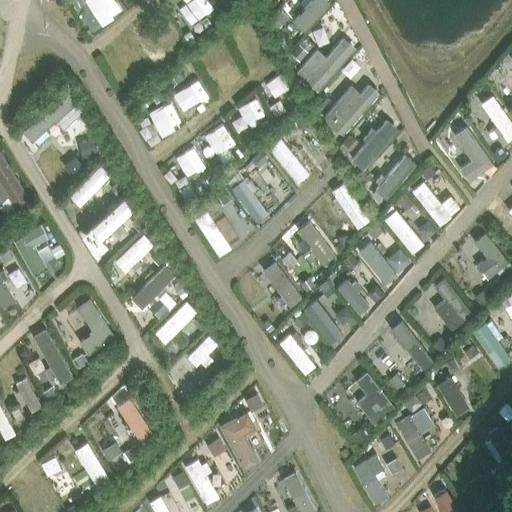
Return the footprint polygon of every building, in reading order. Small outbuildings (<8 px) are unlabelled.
[(299,41),(339,5),(335,0),(310,0),(299,10),(296,7),(281,21),(299,41)] [(323,92),(363,49),(351,38),(334,57),(325,49),(303,73),(323,92)] [(132,50),(145,71),(155,65),(141,43),(132,50)] [(359,79),(367,67),(358,61),(350,73),(359,79)] [(280,101),(301,88),(291,73),(270,86),(280,101)] [(366,77),(330,121),(349,136),(385,92),(366,77)] [(511,143),(511,141),(511,111),(503,95),(489,102),(511,143)] [(277,132),(270,119),(273,117),(263,99),(245,109),(261,140),(277,132)] [(393,119),(357,156),(370,169),(406,131),(393,119)] [(477,161),(465,169),(476,186),(503,169),(474,126),(460,136),(477,161)] [(310,177),(322,171),(305,134),(293,139),(310,177)] [(75,138),(76,166),(86,166),(86,153),(96,152),(95,138),(75,138)] [(23,213),(40,204),(6,146),(0,149),(0,174),(11,193),(12,193),(23,213)] [(410,154),(381,192),(394,202),(424,164),(410,154)] [(108,166),(77,199),(87,209),(119,176),(108,166)] [(446,226),(458,215),(434,187),(422,197),(446,226)] [(357,189),(345,197),(365,226),(376,219),(357,189)] [(114,250),(137,229),(131,222),(142,212),(132,201),(98,232),(114,250)] [(418,256),(431,246),(404,210),(391,220),(418,256)] [(432,241),(443,234),(435,223),(425,230),(432,241)] [(49,225),(21,240),(39,273),(53,266),(42,246),(56,239),(49,225)] [(154,233),(121,263),(132,274),(165,244),(154,233)] [(511,259),(491,233),(479,243),(491,259),(484,265),(499,284),(511,273),(511,259)] [(302,242),(286,253),(312,290),(327,279),(302,242)] [(365,252),(391,288),(405,278),(379,242),(365,252)] [(350,280),(362,266),(352,258),(341,273),(350,280)] [(148,323),(168,301),(175,308),(197,286),(173,263),(131,307),(148,323)] [(0,291),(2,291),(8,309),(22,304),(8,266),(0,268),(0,291)] [(265,276),(279,317),(293,312),(279,271),(265,276)] [(357,277),(342,291),(366,317),(381,303),(357,277)] [(303,306),(312,300),(304,287),(295,293),(303,306)] [(100,334),(87,343),(95,357),(123,339),(98,299),(83,308),(100,334)] [(309,309),(336,346),(350,336),(324,299),(309,309)] [(192,302),(161,334),(173,345),(204,313),(192,302)] [(511,348),(511,319),(503,307),(489,316),(511,348)] [(400,333),(427,369),(440,359),(413,323),(400,333)] [(37,337),(66,390),(82,381),(54,329),(37,337)] [(309,377),(321,369),(298,334),(286,342),(309,377)] [(193,359),(203,369),(225,345),(215,335),(193,359)] [(470,355),(487,385),(498,379),(481,349),(470,355)] [(187,363),(174,377),(186,387),(198,373),(187,363)] [(450,367),(438,373),(458,417),(470,412),(450,367)] [(382,425),(402,407),(371,372),(351,390),(382,425)] [(33,379),(21,386),(38,415),(50,409),(33,379)] [(183,394),(191,402),(202,391),(193,383),(183,394)] [(4,400),(0,401),(0,421),(11,443),(23,437),(4,400)] [(150,445),(162,438),(141,401),(129,408),(150,445)] [(428,404),(399,426),(426,461),(438,452),(425,436),(442,423),(428,404)] [(486,440),(509,474),(511,472),(511,440),(504,428),(486,440)] [(100,445),(116,476),(130,468),(114,437),(100,445)] [(80,494),(85,505),(102,497),(82,456),(62,465),(69,480),(61,483),(69,499),(80,494)] [(376,507),(391,501),(376,459),(361,465),(376,507)] [(463,511),(449,486),(438,492),(449,511),(463,511)] [(45,511),(66,511),(56,489),(38,497),(45,511)]
